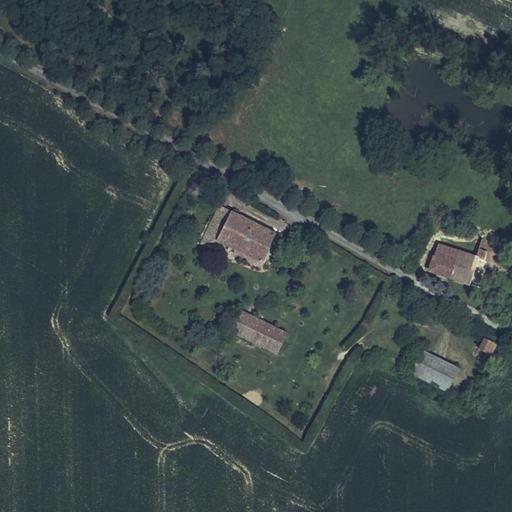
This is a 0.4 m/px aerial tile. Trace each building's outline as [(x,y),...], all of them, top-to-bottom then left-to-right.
[(260,261),(273,234),(215,206),(201,233),(213,239),(207,251),(230,262),(233,257),(236,250),(260,261)] [(201,233),(195,246),(207,251),(213,239),(201,233)] [(481,289),(490,262),(476,257),(439,243),(430,269),(481,289)] [(233,257),(257,269),(260,261),(236,250),(233,257)] [(476,257),(490,262),(492,255),(478,250),(476,257)] [(211,340),(245,356),(261,324),(227,307),(211,340)] [(269,368),(285,335),(261,324),(245,356),(269,368)] [(496,344),(483,337),(477,349),(490,356),(496,344)] [(421,352),(410,376),(447,392),(457,368),(421,352)]
